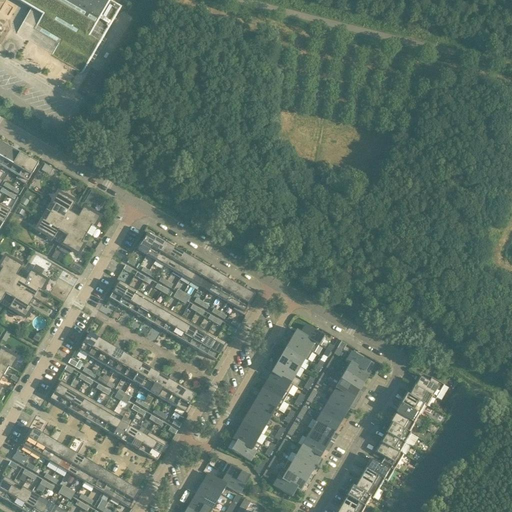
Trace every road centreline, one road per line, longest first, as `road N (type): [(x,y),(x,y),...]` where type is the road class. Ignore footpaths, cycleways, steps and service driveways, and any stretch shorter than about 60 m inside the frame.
road 1 (residential): [(316,511),(399,365),(383,347),(295,296)]
road 2 (unclassified): [(511,67),(243,0)]
road 3 (residential): [(204,450),(295,296)]
road 4 (residential): [(273,283),(136,203)]
road 5 (residential): [(136,203),(0,123)]
road 6 (residential): [(213,384),(79,306)]
road 7 (residential): [(0,436),(79,306)]
